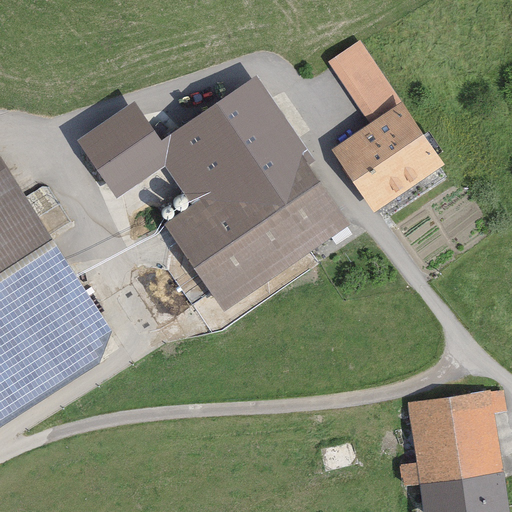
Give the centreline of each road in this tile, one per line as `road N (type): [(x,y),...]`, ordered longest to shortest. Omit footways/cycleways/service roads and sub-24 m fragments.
road 1 (track): [(0,462),(86,425),(358,399),(421,383),(474,353)]
road 2 (track): [(0,117),(61,124),(138,96),(256,69),(273,80),(310,135)]
